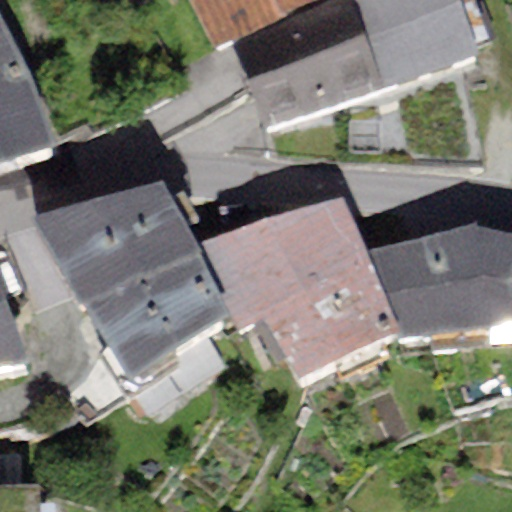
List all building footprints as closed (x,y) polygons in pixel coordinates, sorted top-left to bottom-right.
[(185,0),(251,159),(471,68),(443,0),(185,0)] [(0,28),(0,186),(66,167),(0,28)] [(162,198),(28,231),(122,396),(229,339),(197,267),(162,198)] [(363,266),(336,205),(197,267),(229,339),(238,358),(264,346),(294,413),(407,362),(363,266)] [(511,346),(511,243),(474,235),(363,266),(407,362),(511,346)] [(0,386),(45,381),(0,267),(0,386)]
